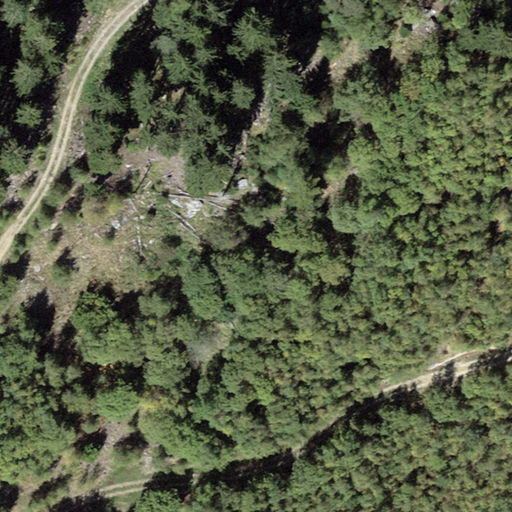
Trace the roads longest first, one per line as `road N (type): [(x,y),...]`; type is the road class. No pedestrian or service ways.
road 1 (track): [(392,397),(260,471),(74,498),(47,511)]
road 2 (track): [(0,266),(106,10),(120,0)]
